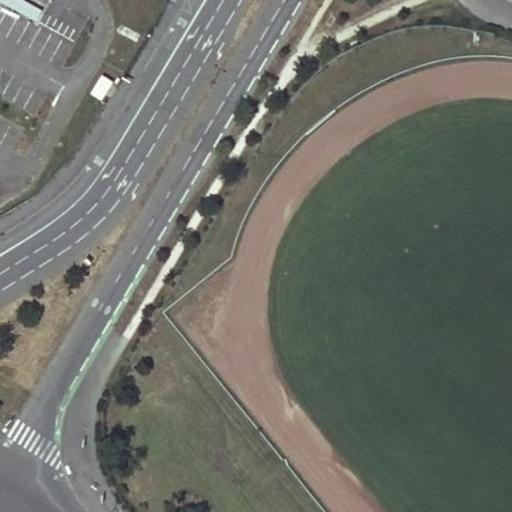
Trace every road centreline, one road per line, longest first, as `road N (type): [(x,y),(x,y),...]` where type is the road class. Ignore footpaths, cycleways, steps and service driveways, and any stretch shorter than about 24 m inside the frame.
road 1 (secondary): [(2,490),(100,306),(284,0)]
road 2 (secondary): [(223,0),(101,205),(0,272)]
